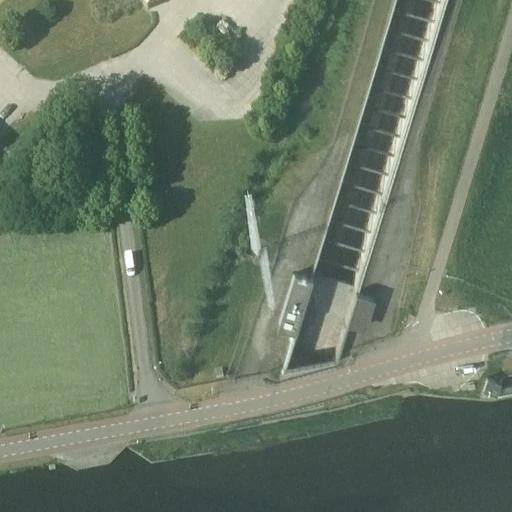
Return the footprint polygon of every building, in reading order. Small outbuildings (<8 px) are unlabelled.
[(149,8),(156,0),(136,0),(147,10),(149,8)] [(265,389),(326,375),(330,364),(342,323),(352,289),(404,118),(439,0),(382,0),(341,137),(300,272),(283,328),(277,348),(265,389)] [(279,265),(262,321),(283,328),(300,272),(279,265)] [(342,323),(362,329),(372,294),(352,289),(342,323)] [(495,379),(480,374),(476,388),(491,393),(495,379)]
